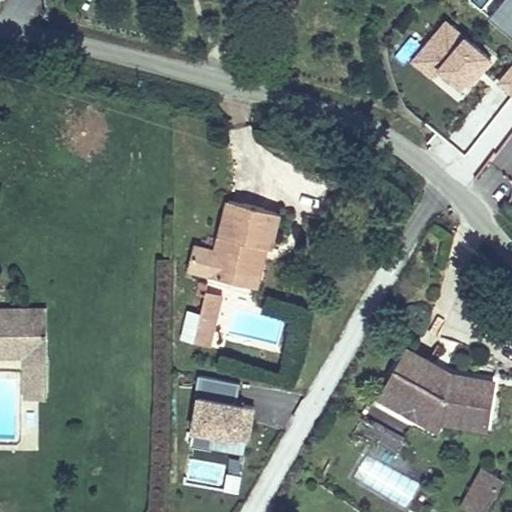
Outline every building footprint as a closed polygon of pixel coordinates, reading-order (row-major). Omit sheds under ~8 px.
[(461,85),(490,54),(448,15),(407,59),(429,79),(441,66),(461,85)] [(511,95),(511,60),(495,82),(511,95)] [(441,70),(432,80),(451,95),(459,85),(441,70)] [(212,265),(247,276),(257,238),(268,241),(273,243),(283,204),(230,191),(212,265)] [(257,238),(247,276),(259,279),(268,241),(257,238)] [(207,282),(201,306),(219,309),(225,286),(207,282)] [(26,392),(47,392),(47,303),(0,303),(0,353),(26,353),(26,392)] [(195,333),(212,337),(219,309),(201,306),(195,333)] [(394,379),(419,336),(412,331),(382,385),(404,396),(408,388),(394,379)] [(443,347),(419,336),(394,379),(408,388),(404,396),(419,406),(426,396),(439,405),(443,398),(484,412),(498,369),(453,355),(444,365),(436,360),(443,347)] [(453,355),(443,347),(436,360),(444,365),(453,355)] [(248,458),(256,406),(237,403),(240,384),(199,377),(187,448),(248,458)] [(439,405),(426,396),(419,406),(433,414),(439,405)] [(443,398),(439,405),(481,421),(484,412),(443,398)] [(353,426),(405,451),(415,430),(363,405),(353,426)] [(496,455),(470,495),(486,506),(511,466),(496,455)]
